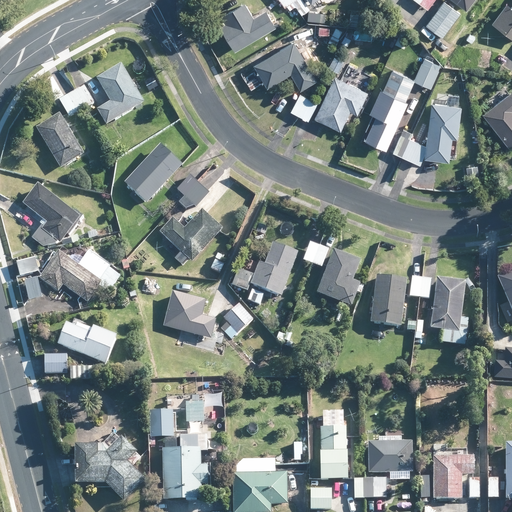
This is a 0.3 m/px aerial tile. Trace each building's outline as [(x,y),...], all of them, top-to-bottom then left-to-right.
[(254,16),(253,14),(245,0),(220,15),(225,22),(219,25),(234,51),(276,26),(275,25),(265,9),(254,16)] [(310,9),(307,6),(302,0),(280,0),(282,2),(284,7),(287,5),(290,10),(295,6),(301,15),(310,9)] [(433,0),(416,0),(427,9),(433,0)] [(466,10),(473,0),(453,0),(464,8),(466,10)] [(442,37),(460,13),(443,1),(425,25),(442,37)] [(511,4),(511,6),(506,2),(491,22),(505,32),(511,37),(511,4)] [(312,21),(324,21),(325,13),(313,11),(312,21)] [(349,26),(364,27),(365,14),(350,13),(349,26)] [(329,35),(329,27),(318,27),(318,33),(326,34),(326,35),(329,35)] [(335,27),(328,41),(336,45),(339,38),(338,38),(342,30),(335,27)] [(410,37),(400,33),(396,45),(406,49),(410,37)] [(317,80),(312,71),(294,40),(254,63),(254,65),(267,87),(291,73),(300,89),(317,80)] [(421,55),(425,47),(419,44),(416,53),(418,54),(421,55)] [(431,87),(441,65),(423,57),(414,80),(431,87)] [(106,126),(145,103),(121,63),(96,78),(110,101),(96,109),(106,126)] [(342,78),(340,77),(334,75),(334,76),(314,117),(340,130),(350,110),(357,114),(368,91),(342,78)] [(90,105),(94,102),(84,84),(76,89),(73,91),(63,97),(59,99),(69,117),(75,113),(78,112),(90,105)] [(407,101),(384,91),(380,89),(369,112),(376,115),(365,139),(380,146),(386,149),(407,101)] [(511,89),(482,114),(509,147),(511,144),(511,89)] [(308,120),(318,103),(300,93),(291,110),(298,115),(300,116),(308,120)] [(452,137),(457,138),(462,106),(431,102),(425,145),(410,138),(413,133),(403,128),(392,152),(402,156),(403,156),(420,164),(423,157),(425,157),(448,160),(449,157),(452,137)] [(72,133),(61,116),(60,113),(36,128),(60,169),(84,154),(83,153),(72,133)] [(164,185),(183,165),(160,144),(124,182),(133,190),(141,198),(147,204),(164,185)] [(479,159),(477,147),(468,148),(470,160),(479,159)] [(82,168),(76,172),(80,178),(86,174),(82,168)] [(199,182),(197,180),(191,175),(177,190),(183,196),(196,207),(210,193),(208,191),(199,182)] [(80,221),(83,216),(75,210),(73,212),(38,184),(22,203),(28,208),(43,219),(40,223),(41,225),(31,238),(33,238),(41,245),(43,247),(55,244),(57,241),(60,243),(64,238),(78,220),(80,221)] [(192,263),(223,229),(202,209),(188,225),(184,229),(178,223),(172,217),(159,232),(167,240),(181,252),(192,263)] [(89,239),(97,237),(96,230),(95,231),(91,231),(88,232),(89,239)] [(286,284),(298,252),(273,242),(264,264),(258,262),(256,269),(250,284),(253,285),(247,301),(254,303),(259,305),(263,295),(265,290),(282,296),(282,295),(285,286),(286,284)] [(320,246),(319,245),(309,242),(303,260),(301,267),(309,270),(312,264),(322,267),(329,249),(320,246)] [(127,259),(125,249),(118,250),(120,260),(127,259)] [(218,249),(213,255),(218,259),(223,252),(218,249)] [(330,298),(344,303),(351,306),(360,283),(353,280),(361,260),(333,249),(333,250),(316,293),(330,298)] [(113,286),(120,276),(109,268),(110,267),(89,251),(78,265),(58,251),(42,273),(39,277),(58,292),(63,285),(80,298),(87,303),(101,283),(102,284),(100,287),(108,292),(110,290),(114,293),(117,289),(113,286)] [(39,272),(37,263),(35,256),(16,260),(17,266),(20,276),(39,272)] [(511,270),(497,277),(511,310),(511,270)] [(380,324),(382,324),(401,327),(407,278),(376,274),(370,323),(380,324)] [(422,276),(421,276),(411,275),(409,297),(410,297),(429,299),(432,278),(422,276)] [(42,298),(39,285),(38,277),(24,281),(29,301),(42,298)] [(250,284),(233,277),(230,285),(247,291),(250,284)] [(437,277),(430,329),(459,332),(466,281),(437,277)] [(216,320),(208,318),(202,316),(206,300),(172,291),(163,327),(183,332),(181,341),(190,344),(193,335),(211,339),(216,320)] [(286,303),(283,302),(280,301),(279,302),(277,307),(284,309),(286,303)] [(230,325),(237,334),(254,320),(239,303),(238,304),(223,317),(230,325)] [(407,330),(415,330),(416,322),(407,321),(407,330)] [(424,322),(417,321),(416,341),(423,341),(424,322)] [(105,364),(117,336),(93,326),(92,328),(78,323),(76,327),(66,322),(57,344),(86,356),(85,358),(84,361),(90,363),(96,366),(98,361),(105,364)] [(67,373),(67,358),(67,354),(57,354),(56,354),(45,354),(45,357),(45,374),(67,373)] [(94,379),(94,371),(94,367),(80,367),(76,367),(70,367),(70,379),(94,379)] [(224,409),(224,397),(207,396),(207,408),(224,409)] [(206,423),(205,404),(188,404),(188,423),(206,423)] [(150,411),(151,437),(173,437),(173,411),(150,411)] [(347,434),(347,433),(347,426),(342,427),(324,427),(320,427),(321,451),(319,451),(320,479),(332,479),(348,479),(348,471),(347,455),(347,444),(347,434)] [(119,438),(117,436),(114,432),(102,444),(77,444),(76,444),(76,456),(76,483),(105,483),(124,502),(146,480),(132,466),(128,461),(136,453),(138,452),(122,436),(119,438)] [(412,464),(412,449),(412,441),(401,441),(379,442),(368,442),(369,473),(390,473),(390,480),(397,480),(410,480),(410,472),(413,472),(412,464)] [(163,449),(164,500),(201,499),(201,485),(207,484),(207,465),(201,465),(201,448),(197,448),(163,449)] [(474,474),(473,472),(473,456),(467,456),(433,456),(433,477),(433,490),(433,499),(437,499),(442,499),(462,499),(462,475),(469,474),(474,474)] [(287,504),(287,503),(287,472),(274,472),(265,472),(235,473),(233,473),(233,511),(271,511),(271,505),(287,504)] [(477,498),(480,498),(480,476),(469,476),(469,498),(477,498)] [(366,498),(387,498),(387,478),(376,478),(354,479),(353,479),(353,499),(363,498),(366,498)] [(488,498),(490,498),(498,498),(498,478),(488,478),(488,498)] [(332,510),(332,489),(310,489),(310,509),(332,510)]
